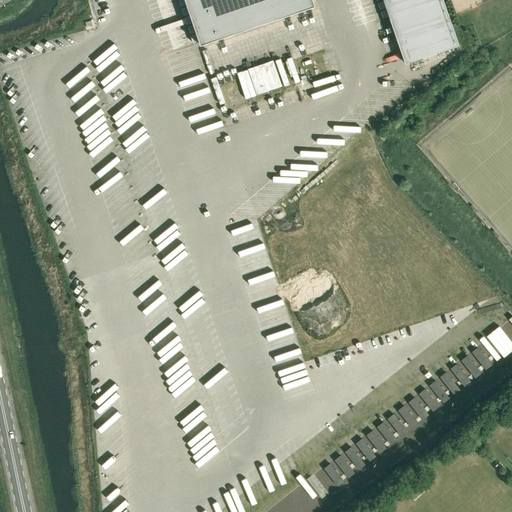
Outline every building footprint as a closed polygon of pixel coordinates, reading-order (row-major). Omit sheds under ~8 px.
[(313,0),(185,0),(201,44),(315,6),(313,0)] [(383,0),(405,64),(459,45),(443,0),(383,0)] [(12,48),(0,51),(0,60),(33,51),(31,42),(12,48)] [(10,91),(31,74),(25,67),(4,84),(10,91)] [(77,231),(55,247),(72,270),(94,254),(77,231)] [(478,348),(472,353),(486,370),(492,365),(478,348)] [(468,356),(461,361),(475,378),(482,373),(468,356)] [(457,364),(451,369),(465,387),(471,382),(457,364)] [(447,372),(440,377),(454,395),(461,390),(447,372)] [(436,380),(430,385),(444,403),(450,398),(436,380)] [(426,388),(419,393),(433,411),(440,406),(426,388)] [(415,397),(409,402),(422,419),(429,414),(415,397)] [(405,405),(398,410),(412,428),(419,422),(405,405)] [(394,413),(388,418),(402,436),(408,431),(394,413)] [(384,421),(377,426),(391,444),(398,439),(384,421)] [(373,430),(367,435),(380,452),(387,447),(373,430)] [(363,437),(356,443),(370,460),(377,455),(363,437)] [(352,446),(346,451),(359,469),(366,463),(352,446)] [(341,454),(335,459),(349,477),(355,472),(341,454)] [(331,462),(325,467),(338,485),(345,480),(331,462)]
